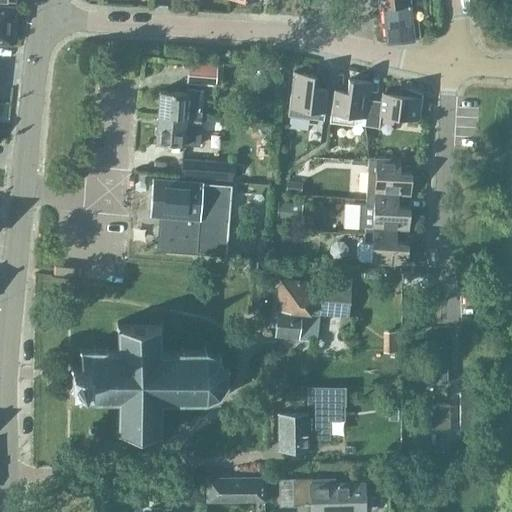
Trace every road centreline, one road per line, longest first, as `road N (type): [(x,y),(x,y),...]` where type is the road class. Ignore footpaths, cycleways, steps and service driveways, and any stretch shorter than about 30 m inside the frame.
road 1 (tertiary): [(10,476),(5,372),(43,18)]
road 2 (residential): [(453,64),(245,28),(43,18)]
road 3 (residential): [(452,320),(439,221),(453,64)]
road 4 (residential): [(10,476),(263,455)]
